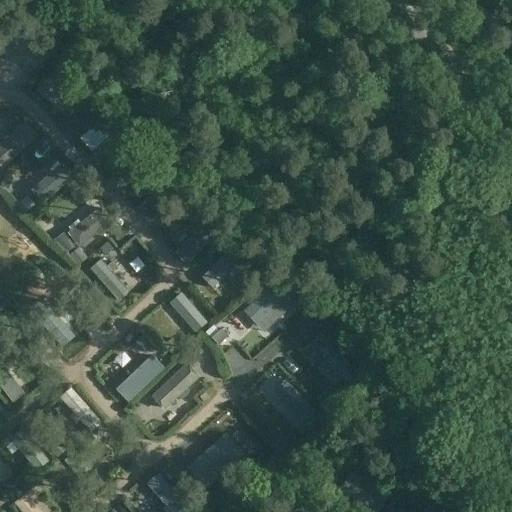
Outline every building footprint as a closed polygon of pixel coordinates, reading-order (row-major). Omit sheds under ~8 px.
[(0,64),(31,35),(22,26),(0,47),(0,64)] [(47,47),(41,52),(49,61),(55,55),(47,47)] [(60,88),(66,83),(74,75),(62,63),(30,93),(41,105),(60,88)] [(98,91),(93,96),(100,104),(105,99),(98,91)] [(110,117),(80,144),(89,154),(118,127),(110,117)] [(0,167),(2,170),(38,136),(25,122),(0,145),(0,167)] [(144,152),(108,182),(118,194),(155,164),(144,152)] [(63,161),(29,191),(41,205),(75,176),(66,165),(63,161)] [(14,179),(4,175),(0,183),(0,186),(9,190),(14,179)] [(166,190),(161,194),(167,203),(173,199),(166,190)] [(174,201),(169,205),(175,214),(181,210),(174,201)] [(101,207),(67,234),(79,248),(112,222),(101,207)] [(0,210),(0,224),(4,228),(10,219),(0,210)] [(208,222),(177,253),(188,265),(220,234),(208,222)] [(113,251),(106,243),(99,249),(106,257),(113,251)] [(79,249),(71,256),(78,265),(87,259),(79,249)] [(229,253),(203,278),(212,288),(239,262),(229,253)] [(275,284),(245,312),(265,332),(295,304),(275,284)] [(197,328),(206,320),(180,293),(171,301),(197,328)] [(56,317),(42,330),(64,355),(77,344),(56,317)] [(222,330),(213,338),(219,345),(229,336),(222,330)] [(144,336),(137,342),(145,352),(152,346),(144,336)] [(172,339),(164,345),(172,354),(180,348),(172,339)] [(116,390),(128,403),(164,368),(152,356),(116,390)] [(0,358),(0,383),(15,404),(27,395),(0,358)] [(165,410),(200,377),(187,363),(152,396),(165,410)] [(59,397),(90,432),(102,422),(71,387),(59,397)] [(206,393),(200,397),(203,402),(209,398),(206,393)] [(330,396),(319,406),(325,413),(336,403),(330,396)] [(99,429),(98,437),(112,438),(113,431),(99,429)] [(49,462),(22,430),(10,440),(36,473),(49,462)] [(72,433),(61,442),(68,451),(79,442),(72,433)] [(206,437),(196,447),(221,476),(231,467),(206,437)] [(283,438),(275,446),(283,455),(292,448),(283,438)] [(57,458),(67,451),(60,443),(51,450),(57,458)] [(95,443),(86,451),(108,477),(118,470),(95,443)] [(267,447),(249,463),(258,473),(276,457),(267,447)] [(60,463),(53,468),(60,476),(66,471),(60,463)] [(352,472),(341,488),(375,511),(379,511),(389,498),(352,472)] [(422,511),(446,511),(457,500),(425,472),(413,486),(432,502),(422,511)] [(159,473),(146,484),(170,511),(176,511),(186,503),(159,473)] [(55,475),(42,484),(63,511),(74,511),(81,508),(55,475)] [(16,487),(3,487),(2,497),(16,498),(16,487)] [(201,490),(193,497),(202,507),(210,501),(201,490)] [(277,494),(264,495),(265,506),(278,505),(277,494)]
